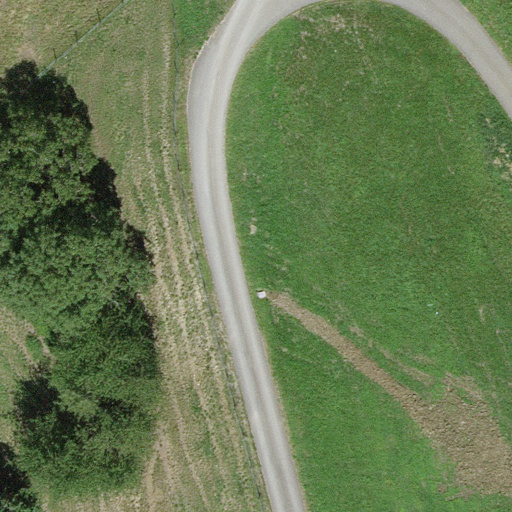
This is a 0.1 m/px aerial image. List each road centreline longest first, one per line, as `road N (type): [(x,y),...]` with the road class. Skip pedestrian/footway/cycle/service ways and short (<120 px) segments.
road 1 (track): [(282,511),(201,207),(194,111),(230,22),(259,0)]
road 2 (track): [(408,0),(479,53),(511,104)]
